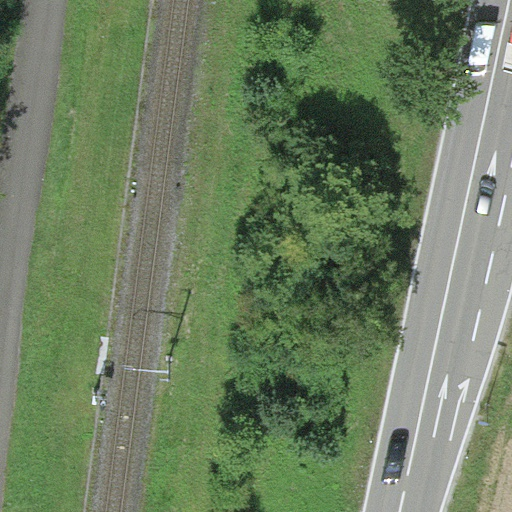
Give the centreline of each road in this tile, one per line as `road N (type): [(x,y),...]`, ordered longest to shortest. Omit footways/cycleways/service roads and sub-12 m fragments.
road 1 (secondary): [(473,183),(404,511)]
road 2 (track): [(0,299),(39,0)]
road 3 (secondary): [(511,0),(473,183)]
